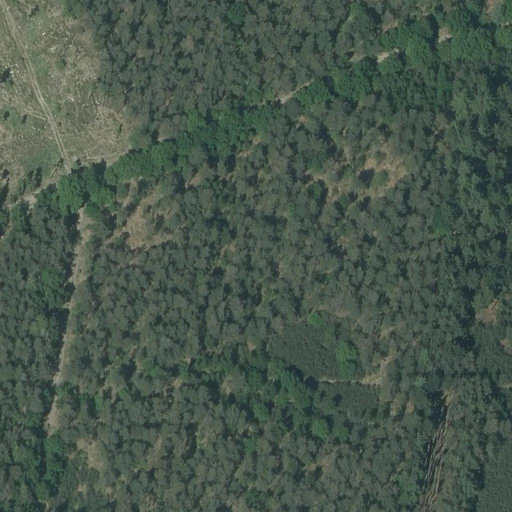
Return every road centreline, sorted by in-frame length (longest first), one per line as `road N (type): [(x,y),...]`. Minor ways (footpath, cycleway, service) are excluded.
road 1 (track): [(0,215),(369,61),(511,25)]
road 2 (track): [(259,380),(55,368),(35,476),(0,478)]
road 3 (track): [(299,102),(259,380)]
road 4 (track): [(511,390),(259,380)]
